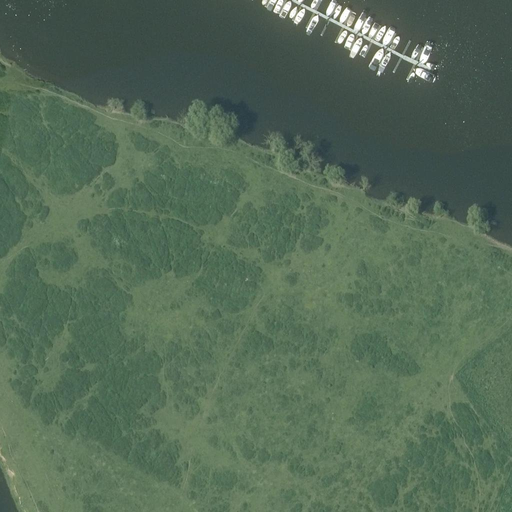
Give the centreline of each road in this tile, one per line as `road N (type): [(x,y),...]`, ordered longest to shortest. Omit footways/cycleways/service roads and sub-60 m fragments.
road 1 (track): [(511,287),(398,227),(0,78)]
road 2 (track): [(294,511),(511,330)]
road 3 (track): [(0,399),(48,511)]
